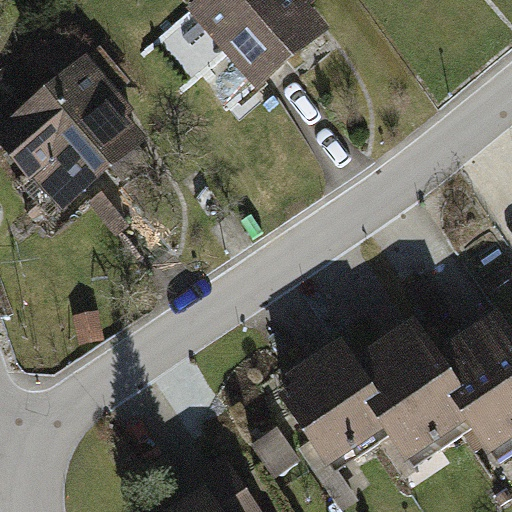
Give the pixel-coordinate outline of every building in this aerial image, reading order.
[(196,0),(183,11),(253,92),(327,29),(301,0),(196,0)] [(87,53),(0,126),(0,141),(60,211),(146,137),(128,115),(135,109),(87,53)] [(408,290),(431,325),(450,312),(426,277),(408,290)] [(511,438),(511,333),(497,310),(442,346),(433,351),(476,418),(495,449),(511,438)] [(98,312),(73,316),(79,345),(103,341),(98,312)] [(433,351),(413,319),(361,352),(351,358),(395,428),(413,457),(476,418),(433,351)] [(339,339),(271,382),(296,421),(328,470),(395,428),(351,358),(339,339)] [(251,447),(274,482),(302,464),(278,428),(251,447)] [(260,511),(222,455),(196,473),(204,486),(164,511),(260,511)]
